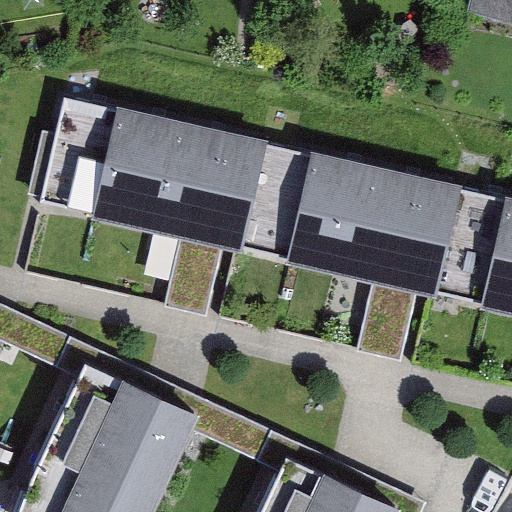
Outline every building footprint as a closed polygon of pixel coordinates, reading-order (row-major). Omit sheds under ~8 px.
[(511,0),(468,0),(467,4),(511,14),(511,0)] [(63,93),(38,201),(179,233),(162,306),(208,316),(224,245),(371,278),(354,349),(404,361),(420,290),(511,311),(511,192),(505,191),(504,195),(461,185),(462,180),(311,145),(310,149),(268,139),(269,135),(117,100),(116,105),(63,93)] [(0,337),(77,375),(86,357),(196,407),(188,424),(279,470),(288,451),(398,502),(393,511),(420,511),(426,500),(0,298),(0,337)] [(77,375),(14,511),(147,511),(188,424),(196,407),(86,357),(77,375)] [(279,470),(259,511),(393,511),(398,502),(288,451),(279,470)]
